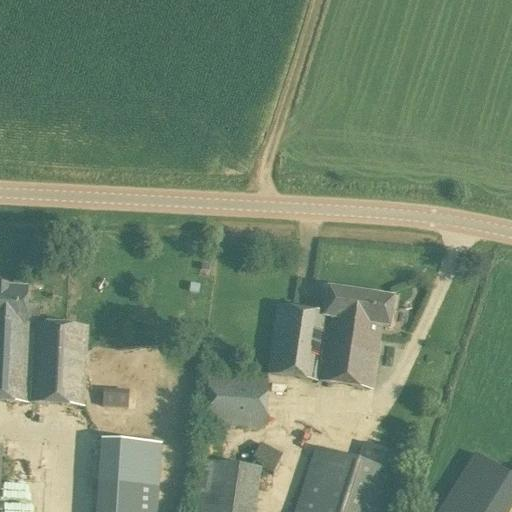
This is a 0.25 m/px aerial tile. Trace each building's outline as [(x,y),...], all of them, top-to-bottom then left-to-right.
[(26,288),(0,286),(0,402),(27,404),(27,406),(83,408),(86,327),(24,324),(26,288)] [(388,329),(393,299),(327,289),(324,311),(314,313),(277,307),(267,375),(371,390),(381,328),(388,329)] [(265,429),(269,382),(209,378),(205,425),(265,429)] [(101,408),(127,410),(128,391),(103,390),(101,408)] [(158,484),(160,444),(99,441),(97,481),(158,484)] [(271,474),(281,457),(260,445),(250,463),(271,474)] [(386,511),(404,458),(364,445),(358,462),(316,448),(295,511),(386,511)] [(434,511),(503,511),(511,499),(511,478),(474,453),(434,511)] [(253,511),(260,470),(199,461),(191,511),(253,511)]
